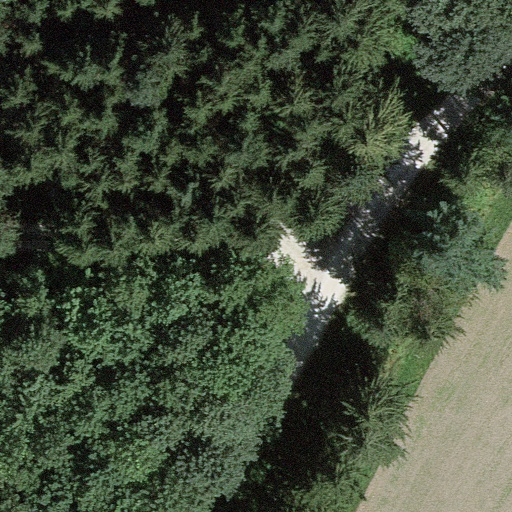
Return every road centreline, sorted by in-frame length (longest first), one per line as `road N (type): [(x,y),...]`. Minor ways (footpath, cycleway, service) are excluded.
road 1 (track): [(511,51),(419,136),(349,233),(244,437),(178,511)]
road 2 (track): [(349,233),(0,245)]
